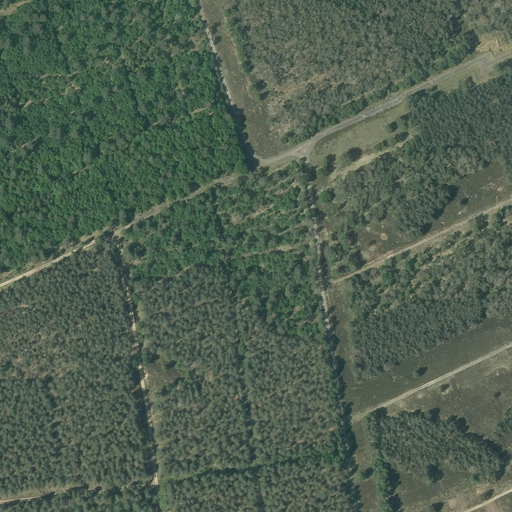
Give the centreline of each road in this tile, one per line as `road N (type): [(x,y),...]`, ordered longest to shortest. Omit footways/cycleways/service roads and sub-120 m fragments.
road 1 (track): [(355,511),(297,150),(249,165),(192,0)]
road 2 (track): [(160,511),(116,235),(0,291)]
road 3 (track): [(295,462),(0,506)]
road 4 (track): [(297,150),(511,50)]
road 5 (track): [(319,287),(511,197)]
road 6 (track): [(339,412),(360,420),(511,347)]
road 7 (track): [(254,467),(229,301)]
road 8 (track): [(116,235),(248,174)]
